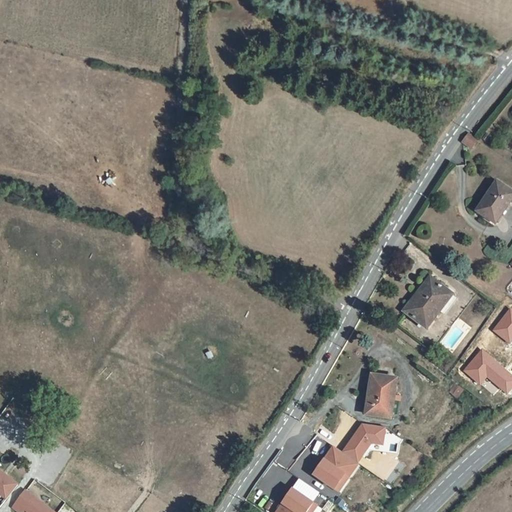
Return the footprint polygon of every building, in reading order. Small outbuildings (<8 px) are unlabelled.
[(469,134),(462,142),(471,149),(478,140),(475,138),(469,134)] [(511,190),(497,181),(477,211),(496,225),(511,201),(511,190)] [(431,277),(404,311),(427,329),(453,295),(431,277)] [(397,379),(372,375),(366,415),(392,419),(397,379)] [(370,443),(383,445),(386,426),(359,422),(343,449),(329,446),(311,475),(337,491),(340,492),(370,443)] [(16,429),(5,443),(12,449),(24,435),(16,429)] [(0,493),(7,499),(18,485),(0,471),(0,493)] [(291,486),(272,511),(312,511),(318,506),(291,486)] [(53,511),(26,491),(13,508),(18,511),(23,511),(25,510),(28,511),(53,511)]
